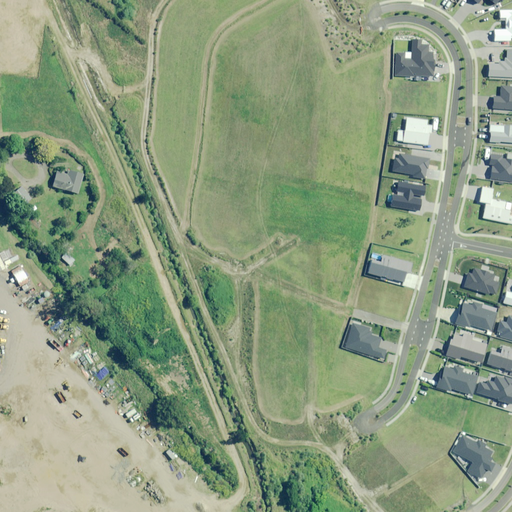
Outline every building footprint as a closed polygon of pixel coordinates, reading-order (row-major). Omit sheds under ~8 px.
[(511,109),(511,85),(499,84),(498,95),(492,95),(491,107),(511,109)] [(429,131),(429,125),(424,125),(425,120),(412,119),(412,122),(405,121),(404,130),(403,130),(402,140),(425,144),(427,133),(425,133),(425,131),(429,131)] [(511,125),(511,124),(502,124),(502,125),(489,123),(488,131),(489,131),(488,141),(499,142),(498,141),(511,142),(511,125)] [(83,175),(68,170),(66,176),(55,173),(51,187),(77,194),(83,175)] [(30,199),(20,187),(11,195),(21,206),(30,199)] [(10,256),(7,250),(0,253),(0,256),(2,261),(10,256)] [(74,260),(65,252),(60,257),(69,265),(74,260)] [(18,259),(16,255),(3,262),(5,266),(18,259)] [(28,282),(21,269),(12,274),(19,287),(28,282)] [(511,293),(506,291),(502,302),(510,305),(511,303),(511,293)] [(17,302),(13,295),(9,298),(14,305),(17,302)] [(469,325),(490,331),(495,312),(480,308),(481,304),(471,301),(470,305),(461,302),(460,308),(458,307),(453,323),(468,327),(469,325)] [(343,347),(382,358),(384,350),(376,348),(379,338),(370,335),(371,331),(368,331),(369,328),(350,323),(343,347)] [(459,355),(479,362),(485,344),(470,339),(471,336),(462,333),(461,336),(452,334),(450,339),(449,339),(444,355),(457,359),(459,355)] [(450,389),(471,395),(477,376),(462,371),(463,368),(453,365),(452,369),(443,366),(442,372),(439,371),(434,387),(449,391),(450,389)]
